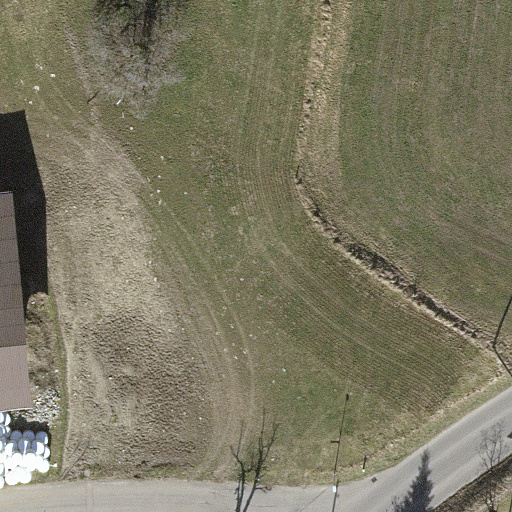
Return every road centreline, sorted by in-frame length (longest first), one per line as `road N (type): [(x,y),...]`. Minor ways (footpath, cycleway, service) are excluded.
road 1 (residential): [(175,511),(29,511)]
road 2 (tertiary): [(511,431),(399,511)]
